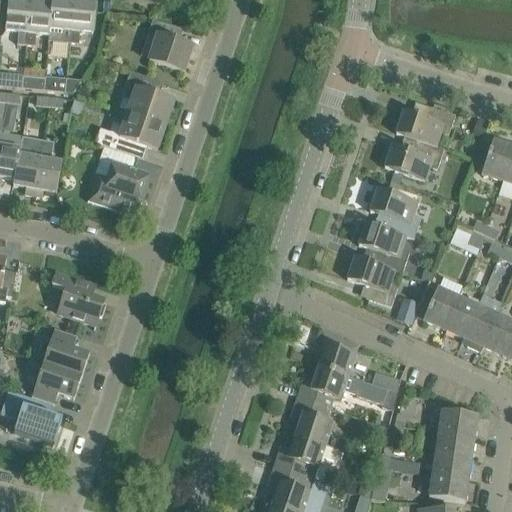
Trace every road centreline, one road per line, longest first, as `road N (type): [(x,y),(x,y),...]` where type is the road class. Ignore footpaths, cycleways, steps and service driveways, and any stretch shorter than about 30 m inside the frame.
road 1 (residential): [(153,266),(242,0)]
road 2 (residential): [(511,396),(268,289)]
road 3 (residential): [(70,509),(153,266)]
road 4 (residential): [(268,289),(346,48)]
road 5 (residential): [(196,511),(268,289)]
road 6 (residential): [(346,48),(511,103)]
road 7 (residential): [(153,266),(0,224)]
